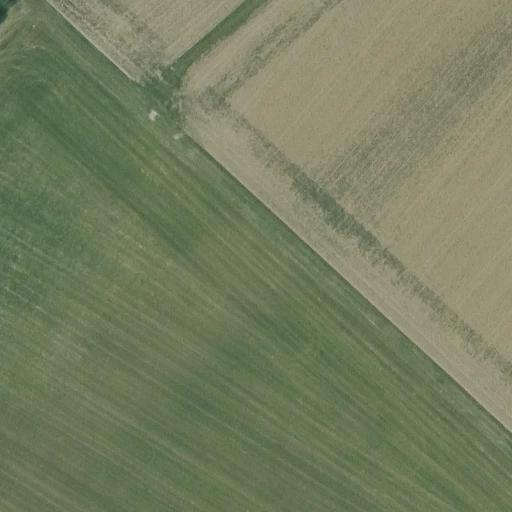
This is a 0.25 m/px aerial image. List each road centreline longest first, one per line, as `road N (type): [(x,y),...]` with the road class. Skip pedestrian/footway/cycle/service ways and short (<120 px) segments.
road 1 (track): [(511,470),(42,15)]
road 2 (track): [(260,0),(137,108)]
